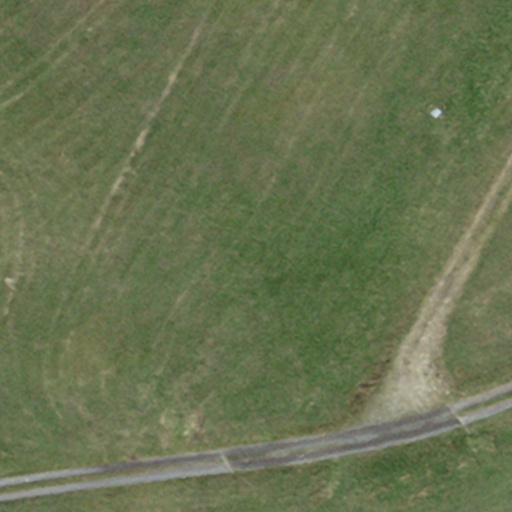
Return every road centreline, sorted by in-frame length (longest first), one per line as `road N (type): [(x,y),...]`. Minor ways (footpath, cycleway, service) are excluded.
road 1 (track): [(511,392),(358,438),(0,489)]
road 2 (track): [(358,438),(511,185)]
